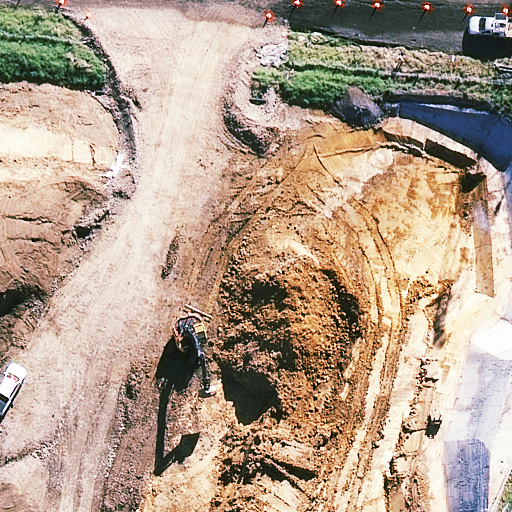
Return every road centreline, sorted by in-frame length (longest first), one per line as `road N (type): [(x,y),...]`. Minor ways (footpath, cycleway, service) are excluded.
road 1 (secondary): [(305,511),(432,0)]
road 2 (motorway): [(0,74),(511,26)]
road 3 (motorway): [(511,197),(0,215)]
